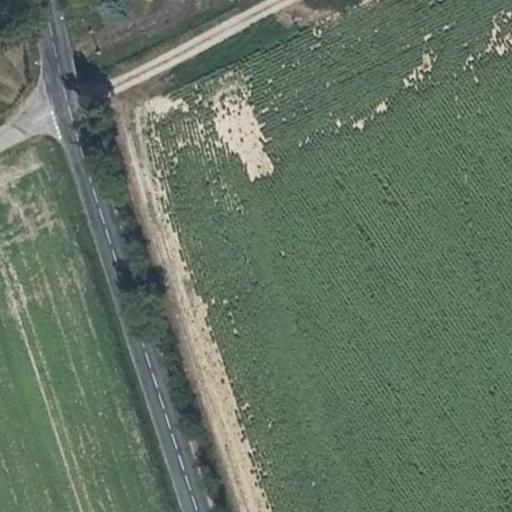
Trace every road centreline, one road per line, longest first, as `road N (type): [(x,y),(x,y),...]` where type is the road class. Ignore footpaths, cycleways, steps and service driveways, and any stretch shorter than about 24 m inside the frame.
road 1 (tertiary): [(195,511),(67,118)]
road 2 (track): [(67,118),(293,0)]
